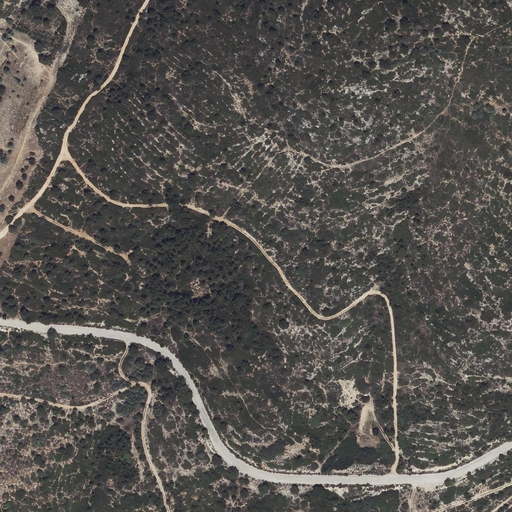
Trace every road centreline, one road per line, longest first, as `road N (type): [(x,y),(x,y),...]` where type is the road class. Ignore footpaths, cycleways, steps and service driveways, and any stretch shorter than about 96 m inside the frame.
road 1 (track): [(63,148),(107,200),(184,205),(249,234),(319,318),(371,291),(389,301),(392,479)]
road 2 (track): [(221,219),(279,151),(345,166),(425,129),(449,105),(470,41),(511,21)]
road 3 (track): [(169,511),(143,439),(149,385),(75,406),(0,393)]
road 4 (track): [(147,0),(113,77),(68,131),(50,181),(0,235)]
